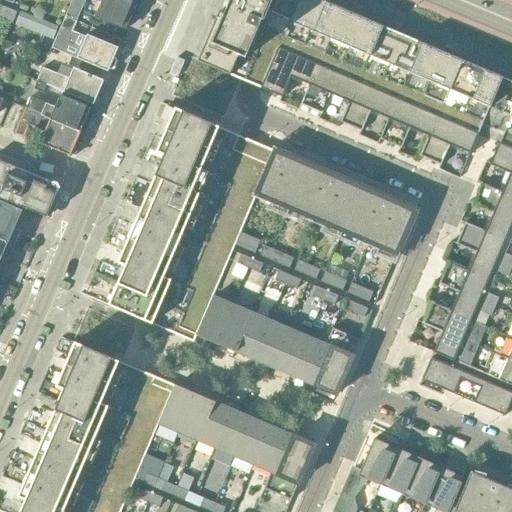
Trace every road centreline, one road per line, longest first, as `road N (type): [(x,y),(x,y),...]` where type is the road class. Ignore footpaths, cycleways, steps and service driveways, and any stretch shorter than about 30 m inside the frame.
road 1 (residential): [(365,393),(444,199),(271,124)]
road 2 (residential): [(0,408),(98,176)]
road 3 (residential): [(347,437),(170,360)]
road 4 (residential): [(98,176),(173,0)]
road 5 (residential): [(511,453),(365,393)]
